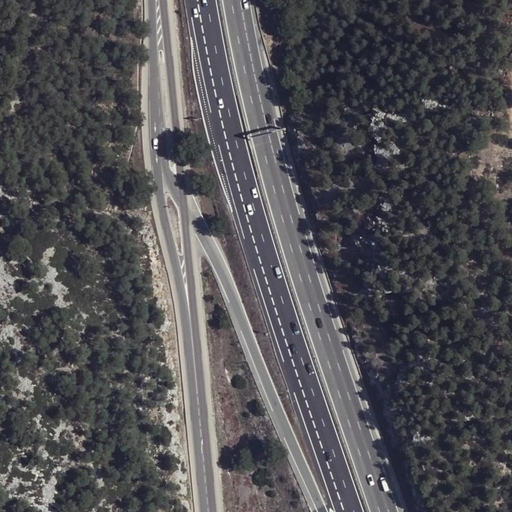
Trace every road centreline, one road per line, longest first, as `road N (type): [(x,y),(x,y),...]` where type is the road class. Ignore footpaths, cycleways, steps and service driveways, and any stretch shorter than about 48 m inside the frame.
road 1 (motorway): [(390,511),(274,160),(235,0)]
road 2 (motorway): [(199,0),(238,165),(353,511)]
road 3 (motorway): [(182,198),(324,511)]
road 4 (primary): [(182,198),(157,0)]
road 5 (primary): [(206,511),(192,333)]
road 6 (primary): [(153,0),(157,169)]
road 7 (primary): [(157,169),(192,333)]
road 8 (primary): [(192,333),(182,198)]
